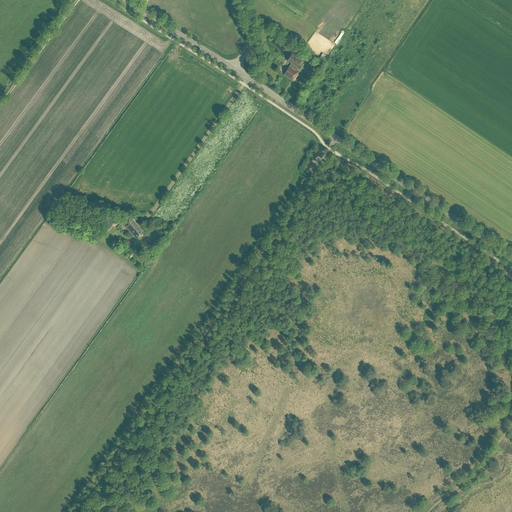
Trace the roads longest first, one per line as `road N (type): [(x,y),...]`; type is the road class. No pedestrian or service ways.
road 1 (tertiary): [(511,257),(233,68)]
road 2 (track): [(248,78),(149,214)]
road 3 (track): [(0,286),(49,218),(99,235)]
road 4 (tertiary): [(233,68),(124,0)]
road 5 (track): [(75,0),(0,102)]
